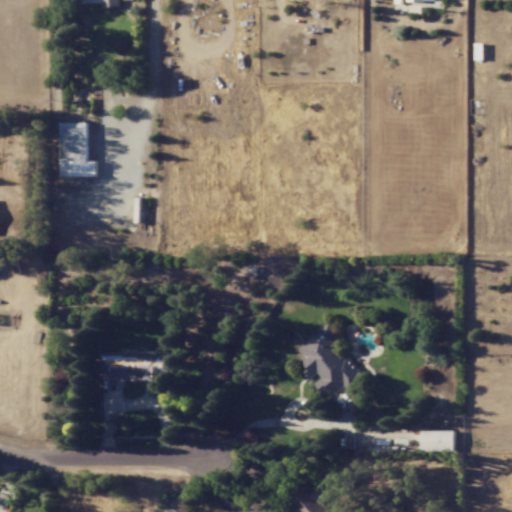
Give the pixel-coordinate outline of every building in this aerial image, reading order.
[(88,122),(62,123),(62,176),(97,176),(97,161),(88,161),(88,122)] [(328,399),(345,385),(349,391),(365,378),(335,341),(340,337),(330,324),(297,350),(309,365),(304,369),(313,381),(314,381),(328,399)] [(103,355),(103,377),(144,377),(144,378),(174,378),(174,355),(103,355)] [(423,451),(455,451),(455,431),(423,431),(423,451)] [(329,511),(322,502),(329,497),(316,481),(277,511),(329,511)]
